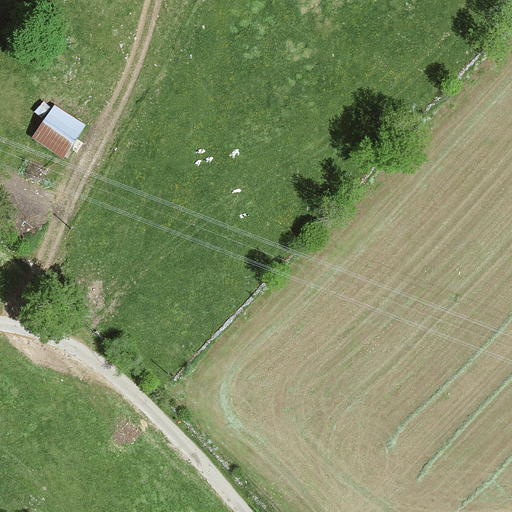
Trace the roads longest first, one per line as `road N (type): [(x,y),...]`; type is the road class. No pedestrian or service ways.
road 1 (track): [(20,327),(154,0)]
road 2 (unclassified): [(245,511),(211,461),(91,357),(0,323)]
